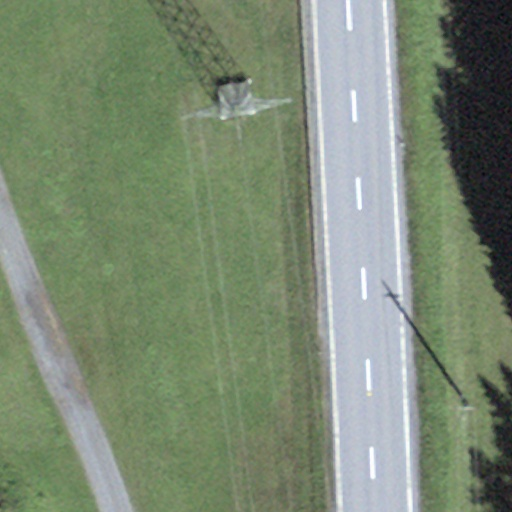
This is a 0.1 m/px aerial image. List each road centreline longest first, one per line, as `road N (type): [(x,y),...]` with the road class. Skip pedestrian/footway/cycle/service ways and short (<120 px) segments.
road 1 (primary): [(372,511),(346,0)]
road 2 (track): [(116,511),(0,202)]
